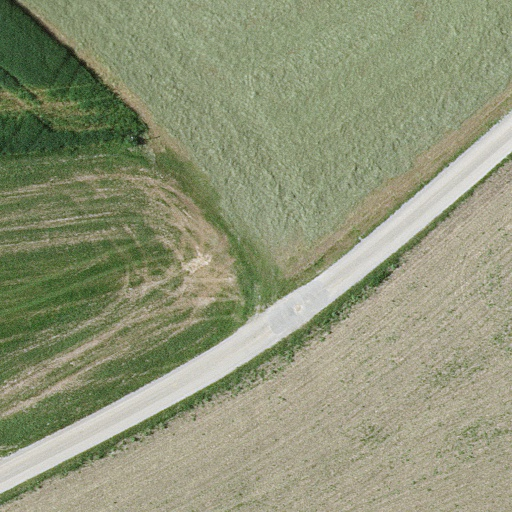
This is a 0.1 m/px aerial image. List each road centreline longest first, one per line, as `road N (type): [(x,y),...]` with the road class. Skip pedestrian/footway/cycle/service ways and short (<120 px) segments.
road 1 (unclassified): [(294,315),(0,490)]
road 2 (track): [(294,315),(361,267),(511,133)]
